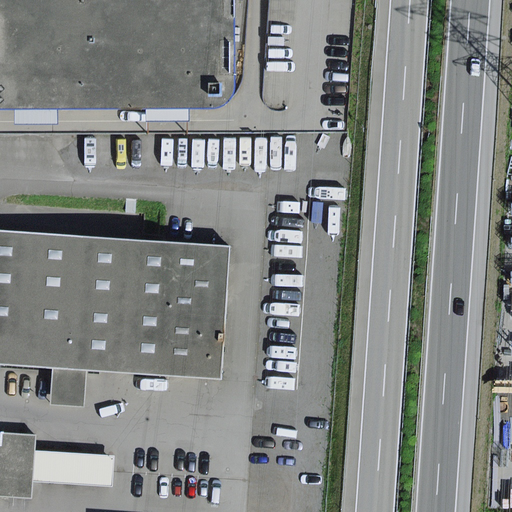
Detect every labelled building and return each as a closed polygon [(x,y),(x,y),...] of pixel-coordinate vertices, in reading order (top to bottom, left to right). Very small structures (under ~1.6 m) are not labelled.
[(84,0),(0,0),(0,109),(85,109),(84,0)] [(234,0),(84,0),(85,109),(218,109),(224,108),(235,95),(234,0)] [(0,364),(54,367),(88,369),(222,379),(229,248),(0,234),(0,364)] [(88,369),(54,367),(51,405),(85,407),(88,369)] [(37,437),(2,434),(2,445),(0,445),(0,496),(32,499),(33,483),(35,452),(37,437)] [(115,455),(35,452),(33,483),(114,487),(115,455)] [(511,507),(511,466),(495,467),(495,508),(511,507)]
